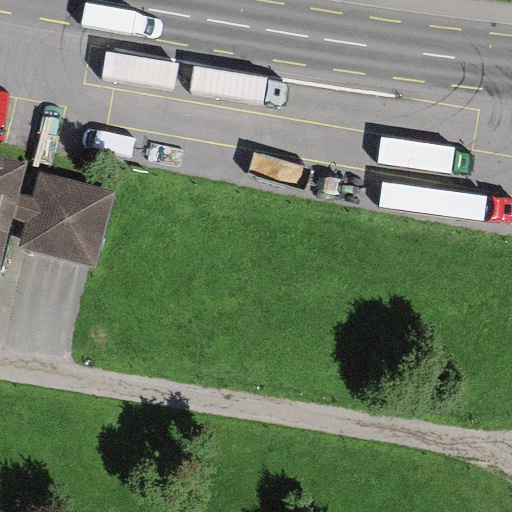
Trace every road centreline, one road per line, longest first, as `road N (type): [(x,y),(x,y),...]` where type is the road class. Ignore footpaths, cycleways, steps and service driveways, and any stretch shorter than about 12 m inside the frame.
road 1 (track): [(511,455),(0,369)]
road 2 (tertiary): [(511,68),(77,0)]
